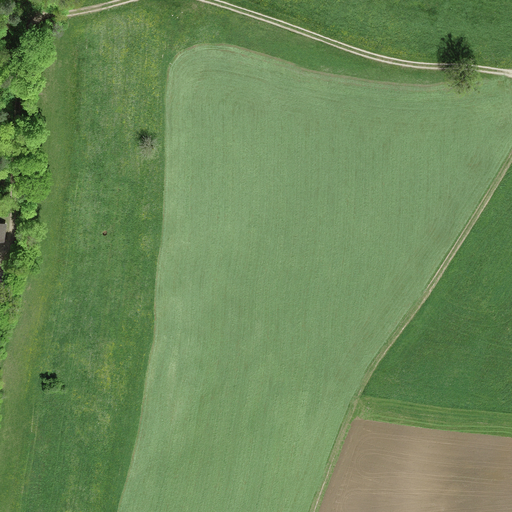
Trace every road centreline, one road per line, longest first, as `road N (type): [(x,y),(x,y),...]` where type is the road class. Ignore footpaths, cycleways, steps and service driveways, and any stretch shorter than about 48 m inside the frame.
road 1 (track): [(511,157),(361,388),(312,511)]
road 2 (track): [(127,0),(33,20),(19,71),(18,152),(0,257)]
road 3 (track): [(511,74),(384,59),(207,0)]
